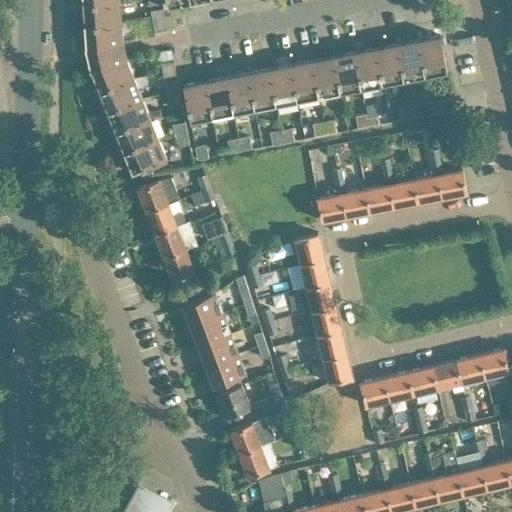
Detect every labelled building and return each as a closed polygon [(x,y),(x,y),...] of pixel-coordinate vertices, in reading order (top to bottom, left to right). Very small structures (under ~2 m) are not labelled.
[(120,21),(118,0),(111,0),(82,2),(83,24),(120,21)] [(167,29),(163,8),(150,10),(155,32),(167,29)] [(125,52),(124,45),(123,41),(122,41),(122,39),(121,39),(120,21),(83,24),(85,46),(84,46),(88,61),(88,64),(90,63),(91,67),(125,59),(125,56),(126,55),(125,52)] [(447,71),(442,45),(445,44),(443,37),(440,37),(440,34),(417,39),(425,75),(447,71)] [(425,75),(417,39),(396,43),(404,80),(425,75)] [(404,80),(396,43),(375,47),(382,84),(404,80)] [(382,84),(375,47),(354,51),(361,88),(382,84)] [(361,88),(354,51),(333,55),(340,92),(361,88)] [(133,78),(127,66),(129,65),(127,60),(126,55),(125,56),(125,59),(91,67),(90,63),(88,64),(90,71),(91,71),(99,91),(133,78)] [(340,92),(333,55),(311,59),(319,96),(340,92)] [(176,75),(173,59),(161,61),(164,77),(176,75)] [(319,96),(311,59),(290,64),(297,101),(319,96)] [(297,101),(290,64),(269,68),(276,105),(297,101)] [(276,105),(269,68),(248,72),(255,109),(276,105)] [(255,109),(248,72),(227,76),(234,113),(255,109)] [(234,113),(227,76),(205,80),(213,117),(234,113)] [(141,98),(133,78),(99,91),(107,111),(141,98)] [(180,90),(177,80),(177,79),(165,81),(167,92),(180,90)] [(213,117),(205,80),(183,85),(190,121),(213,117)] [(182,100),(180,90),(167,92),(169,103),(182,100)] [(454,109),(452,96),(430,100),(432,113),(454,109)] [(149,118),(141,98),(107,111),(115,131),(149,118)] [(422,115),(419,102),(408,104),(410,117),(422,115)] [(410,117),(408,104),(398,106),(400,119),(410,117)] [(380,123),(377,110),(366,112),(368,125),(380,123)] [(368,125),(366,112),(356,114),(359,127),(368,125)] [(158,138),(149,118),(115,131),(123,151),(158,138)] [(337,131),(335,118),(323,121),(326,134),(337,131)] [(188,132),(186,121),(173,123),(175,134),(188,132)] [(326,134),(323,121),(313,123),(315,136),(326,134)] [(294,140),(292,127),(281,129),(283,142),(294,140)] [(283,142),(281,129),(271,131),(273,144),(283,142)] [(190,142),(188,132),(175,134),(177,145),(190,142)] [(252,148),(249,135),(238,137),(241,150),(252,148)] [(241,150),(238,137),(228,139),(231,152),(241,150)] [(166,158),(158,138),(123,151),(132,172),(166,158)] [(209,156),(206,144),(196,146),(198,158),(209,156)] [(466,192),(462,168),(443,171),(438,148),(433,149),(442,196),(466,192)] [(442,196),(433,149),(429,150),(434,174),(413,178),(418,201),(442,196)] [(418,201),(413,178),(395,182),(390,157),(385,158),(394,206),(418,201)] [(394,206),(385,158),(380,159),(385,184),(365,188),(369,210),(394,206)] [(369,210),(365,188),(347,191),(342,167),(337,168),(346,215),(369,210)] [(346,215),(337,168),(332,168),(337,192),(316,196),(320,220),(346,215)] [(211,185),(207,174),(197,177),(202,189),(211,185)] [(169,201),(160,178),(138,187),(147,210),(169,201)] [(216,197),(211,185),(202,189),(191,193),(196,204),(216,197)] [(186,220),(182,211),(174,214),(169,201),(147,210),(155,233),(186,220)] [(224,219),(216,222),(220,234),(229,231),(224,219)] [(195,244),(186,220),(155,233),(164,256),(186,247),(187,247),(195,244)] [(237,250),(229,231),(220,234),(213,237),(218,249),(219,248),(222,256),(237,250)] [(324,258),(317,232),(295,237),(302,263),(324,258)] [(196,271),(187,247),(186,247),(164,256),(174,280),(196,271)] [(329,282),(324,258),(302,263),(305,275),(297,276),(300,289),(308,287),(329,282)] [(260,273),(255,260),(246,263),(249,275),(260,273)] [(264,284),(260,273),(249,275),(253,287),(254,287),(264,284)] [(252,300),(244,274),(236,276),(245,302),(252,300)] [(335,306),(329,282),(308,287),(300,289),(305,311),(303,311),(304,313),(335,306)] [(215,291),(183,303),(191,324),(223,312),(215,291)] [(256,312),(252,300),(245,302),(248,314),(256,312)] [(341,330),(335,306),(304,313),(309,335),(318,333),(318,335),(341,330)] [(275,319),(271,307),(262,310),(261,310),(265,322),(275,319)] [(230,332),(223,312),(191,324),(198,344),(230,332)] [(279,331),(275,319),(265,322),(269,334),(279,331)] [(347,354),(341,330),(318,335),(324,359),(347,354)] [(258,344),(266,342),(262,331),(254,333),(258,344)] [(238,352),(230,332),(198,344),(206,365),(238,352)] [(270,353),(266,342),(258,344),(262,356),(270,353)] [(511,381),(507,359),(504,347),(480,352),(488,388),(511,381)] [(246,373),(238,352),(206,365),(214,385),(246,373)] [(488,388),(480,352),(456,358),(465,396),(461,397),(464,409),(474,406),(471,393),(477,392),(476,391),(488,388)] [(290,365),(286,353),(277,356),(276,356),(280,368),(290,365)] [(352,377),(347,354),(324,359),(329,382),(352,377)] [(465,396),(456,358),(432,364),(437,388),(452,384),(454,392),(463,389),(465,396)] [(437,388),(432,364),(408,370),(414,393),(437,388)] [(294,377),(290,365),(280,368),(284,380),(285,380),(294,377)] [(414,393),(408,370),(385,375),(390,399),(414,393)] [(285,401),(273,371),(265,374),(272,394),(261,398),(265,409),(285,401)] [(390,399),(385,375),(360,381),(366,404),(390,399)] [(243,382),(216,392),(225,416),(251,406),(243,382)] [(425,417),(422,405),(413,408),(416,420),(425,417)] [(477,419),(474,406),(464,409),(467,421),(477,419)] [(296,430),(287,407),(279,411),(288,433),(287,434),(288,435),(298,432),(297,430),(296,430)] [(274,439),(275,435),(272,428),(269,426),(265,416),(230,429),(239,453),(262,444),(262,443),(274,439)] [(429,429),(425,417),(416,420),(419,432),(429,429)] [(385,441),(382,428),(373,430),(372,430),(375,443),(385,441)] [(302,442),(298,432),(288,435),(292,446),(302,442)] [(511,482),(506,459),(487,463),(482,439),(476,440),(482,464),(488,487),(511,482)] [(262,444),(239,453),(248,476),(271,467),(270,467),(278,464),(270,440),(262,443),(262,444)] [(482,464),(476,440),(471,441),(476,465),(459,469),(458,470),(464,493),(488,487),(482,464)] [(458,470),(459,469),(454,449),(443,452),(448,472),(439,474),(433,450),(428,451),(434,475),(440,499),(464,493),(458,470)] [(434,475),(428,451),(423,452),(429,476),(411,481),(416,504),(440,499),(434,475)] [(416,504),(411,481),(391,485),(385,462),(381,463),(386,486),(392,510),(416,504)] [(386,486),(381,463),(376,464),(382,487),(363,492),(367,511),(383,511),(392,510),(386,486)] [(367,511),(363,492),(344,497),(338,472),(333,474),(342,511),(367,511)] [(137,474),(115,511),(160,511),(171,493),(137,474)] [(342,511),(333,474),(328,475),(332,492),(334,499),(315,503),(317,511),(342,511)] [(287,511),(284,498),(293,496),(290,484),(280,487),(282,496),(263,501),(265,511),(292,511),(292,510),(287,511)] [(317,511),(315,503),(295,508),(293,496),(284,498),(287,511),(292,510),(292,511),(317,511)]
